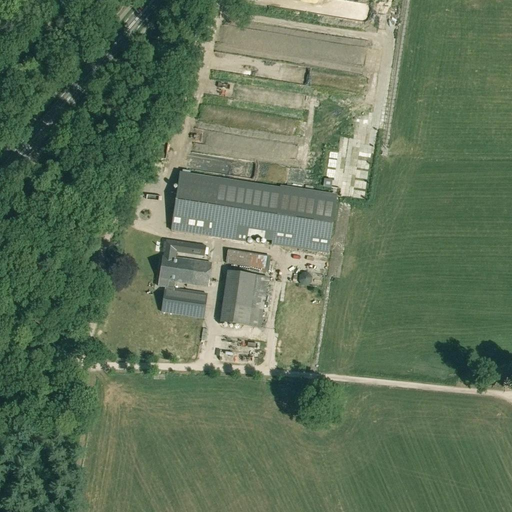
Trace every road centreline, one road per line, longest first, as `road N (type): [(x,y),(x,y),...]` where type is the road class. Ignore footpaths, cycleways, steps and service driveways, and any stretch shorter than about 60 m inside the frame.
road 1 (track): [(511,394),(204,367),(0,364)]
road 2 (secondary): [(0,180),(153,0)]
